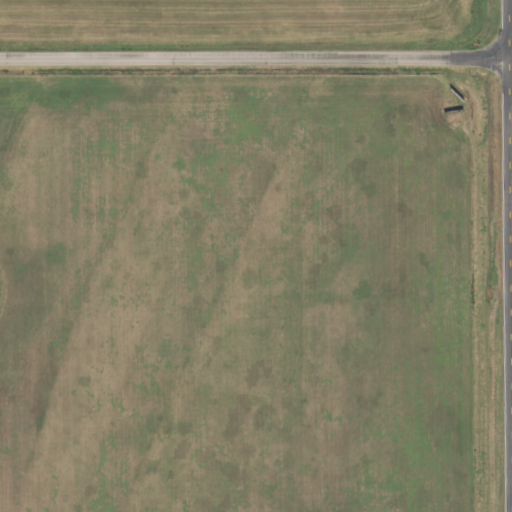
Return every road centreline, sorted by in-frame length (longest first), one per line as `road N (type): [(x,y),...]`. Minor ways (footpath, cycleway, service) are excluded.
road 1 (residential): [(509,59),(0,59)]
road 2 (secondary): [(509,0),(511,461)]
